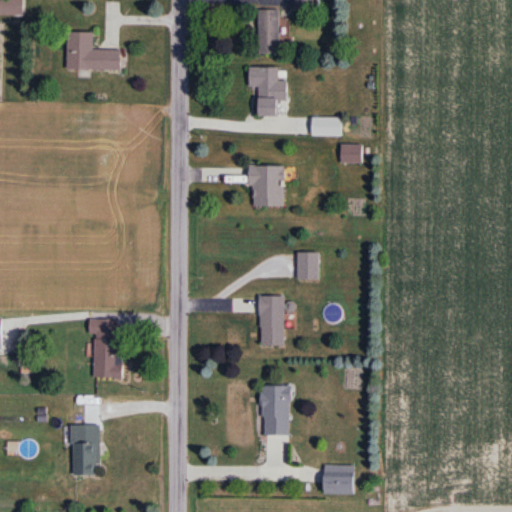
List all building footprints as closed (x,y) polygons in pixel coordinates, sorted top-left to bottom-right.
[(25,16),(24,0),(0,0),(0,16),(25,16)] [(281,10),(260,10),(260,55),(281,55),(281,10)] [(121,71),(121,50),(94,50),(94,33),(68,33),(68,71),(121,71)] [(279,117),(279,101),(289,101),(289,81),(280,81),(280,68),(251,68),(251,87),(260,87),(260,117),(279,117)] [(343,118),(314,118),(313,137),(343,137),(343,118)] [(285,208),(285,166),(253,166),(253,208),(285,208)] [(320,281),(320,254),(299,254),(299,281),(320,281)] [(261,347),(286,347),(285,297),(261,298),(261,347)] [(120,381),(121,321),(91,320),(91,335),(96,335),(95,380),(120,381)] [(291,437),(291,388),(264,388),(264,437),(291,437)] [(73,477),(102,477),(102,427),(73,427),(73,477)] [(356,497),(356,467),(326,467),(326,497),(356,497)]
